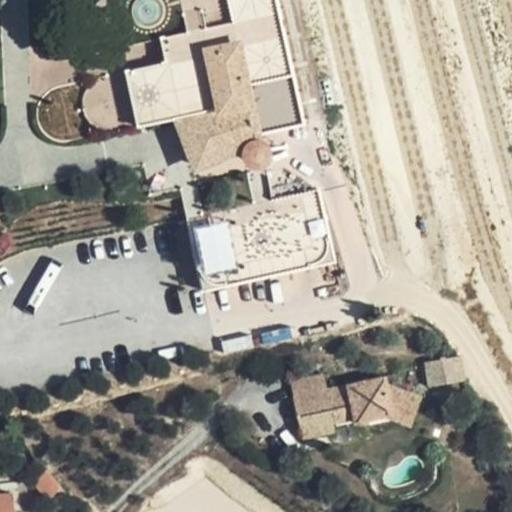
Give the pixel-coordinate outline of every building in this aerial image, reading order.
[(220,0),(231,48),(129,71),(142,128),(182,118),(201,166),(241,150),(249,159),(254,164),(261,165),(267,165),(271,160),(272,155),(272,150),(264,143),(263,142),(309,130),(277,0),(220,0)] [(142,128),(129,71),(104,77),(94,83),(87,95),(86,108),(87,113),(92,122),(104,131),(112,133),(118,133),(142,128)] [(182,118),(142,128),(158,196),(187,189),(194,218),(278,199),(271,160),(267,165),(261,165),(254,164),(249,159),(241,150),(201,166),(182,118)] [(325,188),(194,218),(211,292),(342,261),(325,188)] [(461,383),(456,360),(439,364),(444,387),(461,383)] [(423,404),(389,386),(387,377),(352,382),(354,389),(334,392),(332,382),(298,388),(308,437),(396,421),(413,429),(423,404)] [(50,499),(62,488),(47,471),(35,483),(50,499)] [(0,511),(18,511),(18,492),(0,492),(0,511)]
